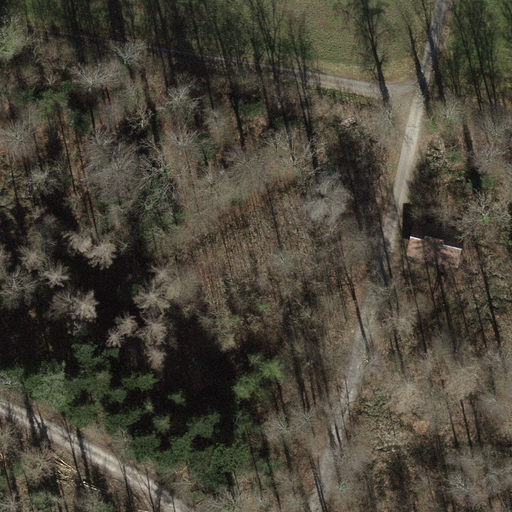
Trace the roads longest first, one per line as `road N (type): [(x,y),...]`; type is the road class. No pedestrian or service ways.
road 1 (track): [(316,511),(431,72)]
road 2 (track): [(431,72),(405,89),(379,88),(0,34)]
road 3 (track): [(0,406),(79,445),(176,511)]
